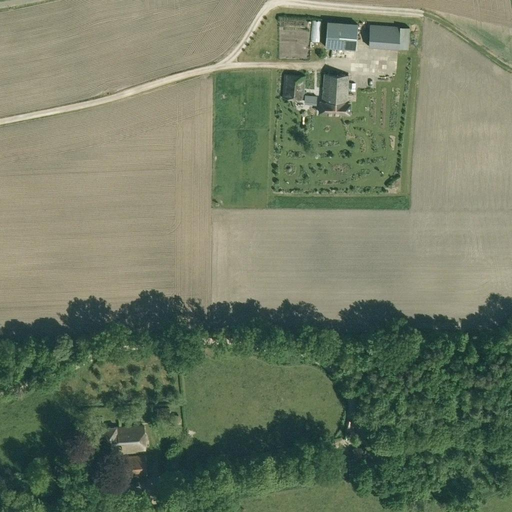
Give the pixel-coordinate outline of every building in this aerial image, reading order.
[(328,22),(326,46),(357,49),(359,24),(328,22)] [(371,23),(369,48),(398,50),(400,25),(371,23)] [(402,24),(401,45),(410,45),(410,25),(402,24)] [(400,78),(399,70),(381,71),(382,79),(400,78)] [(351,102),(347,102),(349,74),(325,73),(323,101),(321,101),(320,112),(350,113),(351,102)] [(306,76),(284,74),(282,99),(304,101),(306,76)] [(366,117),(357,117),(358,132),(367,132),(366,117)] [(158,407),(158,414),(170,415),(170,408),(158,407)] [(144,427),(144,426),(117,428),(117,426),(103,427),(106,452),(119,451),(119,450),(146,448),(144,427)] [(174,460),(173,452),(165,453),(166,461),(174,460)] [(147,476),(145,455),(119,456),(120,478),(147,476)] [(176,461),(166,462),(167,469),(177,468),(176,461)] [(0,508),(19,506),(18,499),(0,500),(0,508)]
